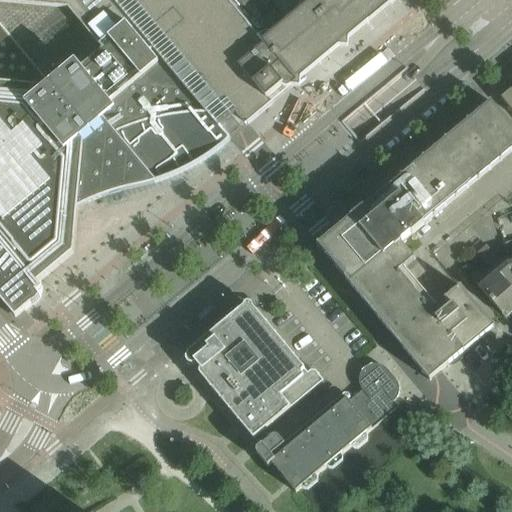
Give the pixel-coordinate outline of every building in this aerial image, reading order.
[(0,0),(0,301),(16,320),(232,143),(230,141),(238,135),(246,128),(174,41),(200,20),(190,8),(164,30),(139,0),(0,0)] [(139,0),(164,30),(190,8),(200,20),(174,41),(241,121),(246,128),(248,126),(260,140),(260,141),(261,142),(261,143),(262,145),(263,146),(263,147),(264,148),(265,149),(265,150),(266,151),(267,152),(268,153),(269,155),(270,155),(271,156),(271,157),(272,158),(273,159),(274,160),(275,161),(276,162),(277,163),(279,164),(280,164),(281,165),(282,166),(283,166),(284,167),(285,168),(287,168),(288,169),(289,169),(290,170),(291,170),(293,171),(294,171),(295,172),(296,172),(298,172),(299,173),(300,173),(302,173),(303,173),(304,174),(306,174),(307,174),(308,174),(310,174),(311,174),(312,174),(314,174),(315,174),(316,174),(318,174),(319,173),(320,173),(322,173),(323,173),(324,172),(325,172),(327,172),(328,171),(329,171),(331,170),(332,170),(333,170),(334,169),(335,168),(337,168),(338,167),(339,167),(340,166),(341,165),(342,164),(343,164),(345,163),(346,162),(347,161),(348,160),(349,159),(350,158),(351,158),(352,157),(352,156),(353,155),(354,154),(355,153),(356,151),(357,150),(357,149),(358,148),(359,147),(359,146),(360,146),(361,145),(360,144),(356,139),(348,130),(342,123),(341,124),(340,124),(339,124),(338,124),(338,125),(337,125),(336,125),(335,124),(334,124),(333,124),(332,124),(331,124),(330,123),(329,123),(328,122),(327,122),(326,121),(325,120),(324,119),(323,118),(323,117),(297,86),(399,0),(139,0)] [(511,91),(502,100),(511,113),(511,91)] [(511,128),(491,103),(317,248),(430,383),(495,329),(461,288),(447,300),(402,246),(469,190),(511,153),(511,128)] [(504,269),(503,268),(486,247),(478,254),(495,275),(487,282),(479,272),(471,279),(505,320),(511,314),(511,312),(510,310),(511,307),(511,291),(498,274),(504,269)] [(506,266),(503,268),(504,269),(498,274),(511,291),(511,264),(511,265),(510,264),(506,266)] [(188,357),(187,358),(186,359),(186,360),(185,361),(185,362),(185,363),(185,364),(186,365),(186,366),(187,367),(188,368),(190,369),(191,369),(193,368),(194,368),(196,366),(200,371),(200,376),(254,441),(254,440),(254,441),(255,441),(264,432),(324,383),(316,373),(311,373),(308,375),(254,310),(249,310),(244,309),(188,356),(188,357)] [(362,391),(363,393),(371,402),(372,403),(373,404),(375,405),(376,406),(377,406),(378,407),(379,407),(380,407),(383,408),(385,408),(387,407),(388,407),(390,407),(390,406),(392,405),(394,404),(395,403),(397,401),(398,399),(398,398),(399,396),(399,394),(400,393),(400,391),(399,390),(399,388),(398,386),(397,384),(396,382),(388,372),(386,370),(384,368),(382,368),(380,367),(378,366),(376,366),(373,366),(371,367),(369,368),(367,369),(365,370),(363,372),(362,374),(361,375),(361,377),(360,379),(360,382),(360,384),(360,386),(360,387),(361,388),(362,390),(362,391)] [(363,393),(350,404),(372,432),(389,418),(399,409),(394,404),(392,405),(390,406),(390,407),(388,407),(387,407),(385,408),(383,408),(380,407),(379,407),(378,407),(377,406),(376,406),(375,405),(373,404),(372,403),(371,402),(363,393)] [(255,441),(261,448),(257,452),(257,456),(268,469),(272,466),(296,495),(372,432),(350,404),(344,398),(285,447),(278,438),(274,438),(271,440),(264,432),(255,441)] [(111,473),(105,478),(110,484),(115,479),(111,473)]
